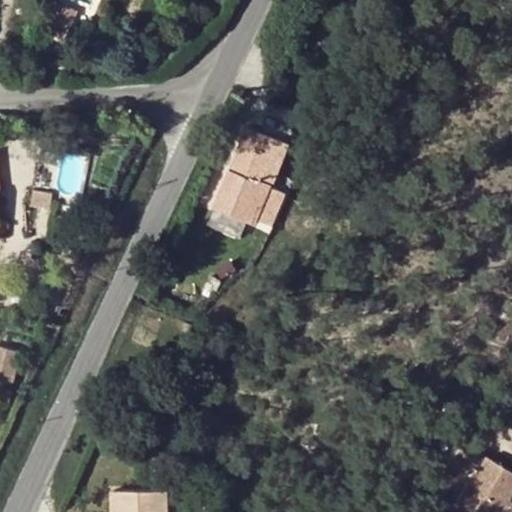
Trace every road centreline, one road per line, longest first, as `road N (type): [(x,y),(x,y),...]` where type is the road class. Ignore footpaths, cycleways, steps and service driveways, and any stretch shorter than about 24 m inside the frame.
road 1 (tertiary): [(205,91),(15,511)]
road 2 (residential): [(205,91),(0,98)]
